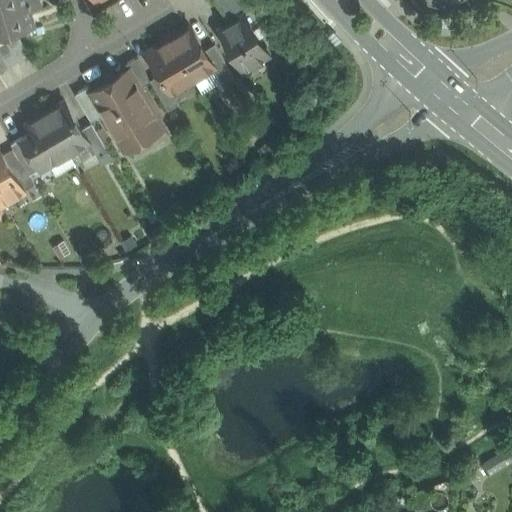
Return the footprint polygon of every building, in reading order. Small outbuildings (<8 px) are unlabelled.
[(0,0),(0,11),(28,3),(27,0),(0,0)] [(38,0),(28,3),(31,10),(40,7),(38,0)] [(249,11),(237,0),(216,0),(229,22),(243,14),(244,14),(247,12),(249,11)] [(28,3),(0,11),(0,34),(35,24),(31,10),(28,3)] [(229,22),(219,28),(244,69),(268,55),(244,14),(243,14),(229,22)] [(204,49),(190,25),(169,37),(193,79),(213,67),(214,67),(204,49)] [(16,33),(6,39),(18,60),(28,54),(16,33)] [(193,79),(169,37),(147,50),(160,73),(171,92),(172,91),(193,79)] [(6,39),(0,42),(0,53),(7,66),(18,60),(6,39)] [(221,81),(232,74),(214,43),(204,49),(214,67),(213,67),(221,81)] [(150,79),(136,57),(125,63),(128,68),(129,68),(140,86),(150,80),(150,79)] [(140,86),(129,68),(128,68),(91,90),(90,91),(103,113),(124,150),(163,126),(140,86)] [(171,92),(160,73),(150,79),(150,80),(167,110),(179,103),(172,91),(171,92)] [(88,85),(74,93),(90,121),(103,113),(90,91),(91,90),(88,85)] [(81,128),(64,99),(43,111),(68,153),(87,141),(88,141),(81,128)] [(43,111),(24,123),(30,131),(21,136),(39,167),(48,162),(49,164),(68,153),(43,111)] [(107,149),(91,122),(81,128),(88,141),(87,141),(96,156),(107,149)] [(39,167),(21,136),(10,142),(13,146),(29,173),(39,167)] [(29,173),(13,146),(2,152),(24,189),(34,183),(29,173)] [(2,152),(0,148),(0,199),(1,202),(24,189),(2,152)] [(437,171),(418,166),(414,179),(433,185),(437,171)] [(504,450),(483,462),(489,473),(510,461),(504,450)]
